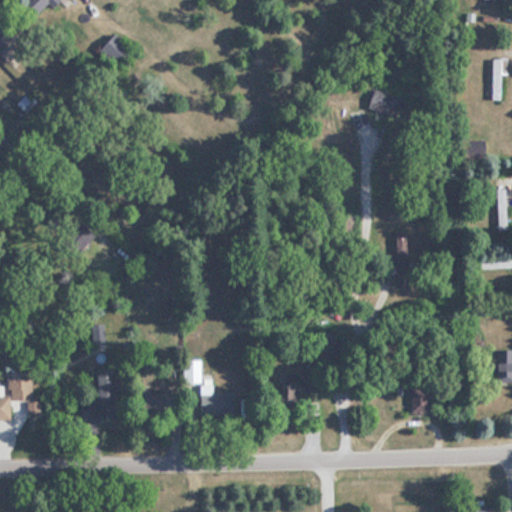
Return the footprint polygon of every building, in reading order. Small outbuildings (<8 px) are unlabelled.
[(53,0),(15,0),(11,5),(29,24),(53,0)] [(118,70),(131,50),(106,33),(93,52),(118,70)] [(501,57),(487,57),(487,99),(501,99),(501,57)] [(345,104),(392,118),(397,103),(349,89),(345,104)] [(504,231),(504,189),(493,189),(493,231),(504,231)] [(403,232),(391,232),(391,271),(403,271),(403,232)] [(312,332),(312,354),(331,354),(331,332),(312,332)] [(493,381),(511,381),(511,368),(511,367),(511,349),(493,349),(493,381)] [(199,360),(180,360),(180,384),(186,384),(186,393),(207,393),(207,377),(199,377),(199,360)] [(93,400),(80,401),(81,419),(112,418),(110,368),(92,369),(93,400)] [(284,376),(284,384),(279,384),(279,399),(294,399),(294,376),(284,376)] [(0,395),(0,419),(5,419),(5,399),(23,399),(23,378),(2,378),(2,396),(0,395)] [(422,384),(405,384),(405,412),(422,412),(422,384)]
